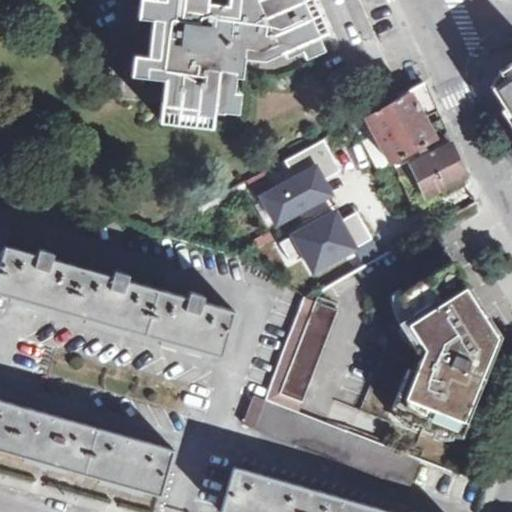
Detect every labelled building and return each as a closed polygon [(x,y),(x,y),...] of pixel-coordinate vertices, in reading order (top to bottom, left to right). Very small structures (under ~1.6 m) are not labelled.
[(312,0),(98,0),(93,3),(99,16),(93,19),(99,33),(91,37),(96,47),(87,52),(93,65),(87,67),(93,81),(113,71),(112,95),(162,99),(159,122),(212,126),(214,111),(221,111),(228,54),(266,58),(325,30),(312,0)] [(503,78),(491,87),(511,120),(511,63),(503,69),(499,72),(503,78)] [(413,88),(425,116),(436,111),(434,104),(427,89),(424,82),(413,88)] [(366,116),(391,162),(424,144),(434,138),(429,125),(428,122),(426,118),(425,116),(413,88),(400,95),(401,97),(389,104),(366,116)] [(429,125),(434,138),(446,132),(440,119),(439,120),(429,125)] [(463,177),(466,176),(451,145),(413,164),(428,195),(463,177)] [(19,214),(25,201),(19,198),(13,211),(19,214)] [(265,199),(254,206),(274,239),(285,232),(265,199)] [(0,258),(5,246),(19,214),(13,211),(0,205),(0,258)] [(322,258),(340,278),(378,258),(391,251),(377,227),(322,258)] [(31,253),(5,246),(0,265),(0,292),(221,355),(233,311),(202,301),(203,295),(183,290),(182,296),(126,280),(128,274),(127,274),(108,268),(106,275),(51,259),(53,253),(52,253),(33,247),(31,253)] [(393,299),(428,353),(408,367),(397,400),(475,428),(507,339),(510,331),(462,257),(420,282),(393,299)] [(299,271),(321,289),(340,278),(322,258),(299,271)] [(338,310),(304,297),(265,400),(299,413),(338,310)] [(242,423),(256,428),(265,400),(253,395),(242,423)] [(0,400),(0,448),(45,461),(121,483),(160,494),(173,450),(0,400)] [(411,487),(421,460),(299,413),(265,400),(256,428),(411,487)] [(390,511),(234,467),(222,511),(221,511),(390,511)]
